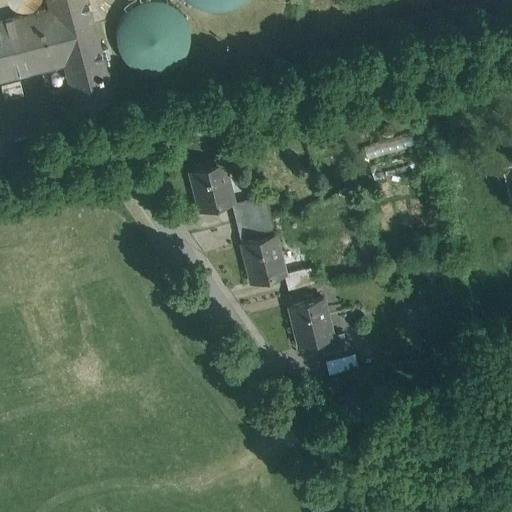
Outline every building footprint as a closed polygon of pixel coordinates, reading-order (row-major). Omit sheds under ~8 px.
[(6,0),(8,2),(10,4),(12,6),(14,7),(17,8),(22,9),(26,9),(31,7),(35,5),(36,3),(38,0),(6,0)] [(113,100),(86,0),(48,0),(64,62),(77,109),(113,100)] [(139,0),(130,5),(122,14),(117,25),(116,38),(119,49),(126,59),(135,67),(146,71),(159,71),(170,68),(180,61),(187,51),(190,39),(190,26),(185,15),(177,5),(166,0),(139,0)] [(190,0),(194,2),(199,5),(204,6),(210,8),(215,8),(221,8),(226,7),(232,5),(237,3),(242,1),(242,0),(190,0)] [(50,8),(0,20),(0,77),(64,62),(50,8)] [(417,135),(399,139),(404,160),(422,156),(417,135)] [(223,161),(189,169),(200,210),(233,202),(223,161)] [(256,202),(233,208),(236,221),(259,216),(256,202)] [(259,216),(236,221),(239,235),(263,229),(259,216)] [(275,232),(241,241),(251,282),(284,274),(285,274),(284,271),(275,232)] [(303,266),(284,271),(285,274),(284,274),(287,288),(314,281),(309,265),(304,267),(303,266)] [(322,296),(289,304),(299,345),(320,340),(332,336),(332,334),(322,296)] [(343,331),(332,334),(332,336),(320,340),(323,352),(346,346),(343,331)] [(327,370),(357,363),(353,349),(324,357),(327,370)]
